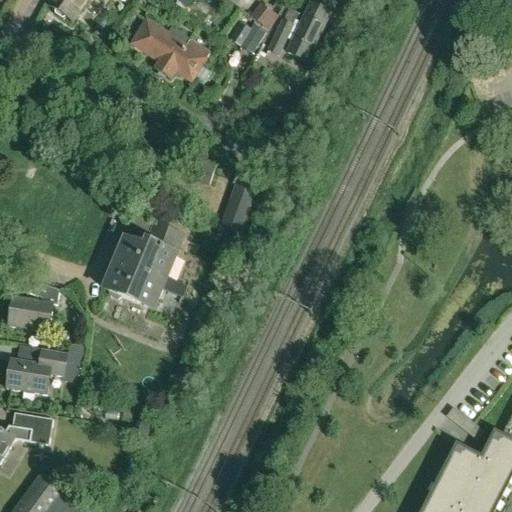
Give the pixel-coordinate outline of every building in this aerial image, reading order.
[(55,0),(49,9),(74,25),(89,0),(55,0)] [(301,24),(297,22),(294,28),(288,41),(292,43),(287,55),(308,64),(336,4),(328,0),(312,0),(304,17),(301,24)] [(251,19),(269,32),(269,33),(279,20),(261,6),(251,19)] [(282,22),(294,28),(297,22),(296,22),(299,15),(289,10),(284,21),(283,21),(282,22)] [(294,28),(282,22),(268,52),(279,58),(288,41),(294,28)] [(191,85),(208,60),(206,59),(209,55),(173,31),(169,37),(147,23),(132,46),(159,64),(155,71),(171,82),(176,75),(191,85)] [(231,42),(254,56),(267,35),(254,26),(251,31),(241,25),(231,42)] [(237,189),(221,232),(239,239),(256,196),(237,189)] [(154,312),(162,292),(168,279),(184,240),(155,228),(146,251),(125,242),(104,292),(154,312)] [(188,289),(168,279),(162,292),(182,300),(188,289)] [(42,300),(42,304),(13,300),(9,329),(49,335),(53,306),(57,307),(60,294),(32,283),(29,295),(42,300)] [(69,356),(85,359),(86,349),(71,346),(69,356)] [(85,359),(69,356),(69,357),(42,352),(40,367),(11,362),(7,391),(47,397),(52,369),(65,371),(67,366),(84,369),(85,359)] [(0,466),(15,442),(49,448),(54,422),(15,417),(13,429),(9,429),(9,431),(5,435),(0,431),(0,466)] [(430,498),(423,511),(511,511),(511,420),(489,463),(457,447),(430,498)] [(91,511),(41,474),(13,511),(91,511)]
